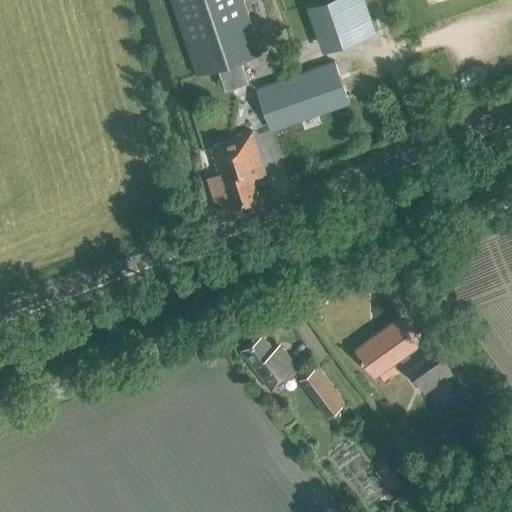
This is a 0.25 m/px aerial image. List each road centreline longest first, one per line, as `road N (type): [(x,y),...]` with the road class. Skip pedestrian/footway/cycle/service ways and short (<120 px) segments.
road 1 (unclassified): [(0,411),(511,206)]
road 2 (tertiary): [(0,320),(511,117)]
